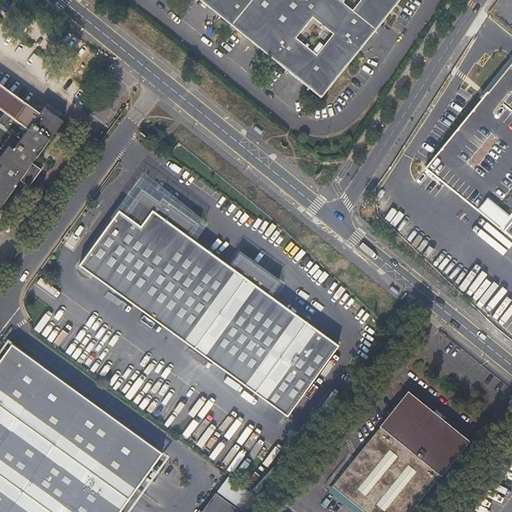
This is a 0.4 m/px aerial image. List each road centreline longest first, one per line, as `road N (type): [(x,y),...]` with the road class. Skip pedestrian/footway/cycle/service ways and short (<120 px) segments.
road 1 (secondary): [(335,220),(61,0)]
road 2 (residential): [(335,220),(478,0)]
road 3 (unknown): [(434,323),(311,484),(304,496),(314,511)]
road 4 (secondary): [(511,364),(335,220)]
road 5 (unknown): [(422,511),(511,400)]
